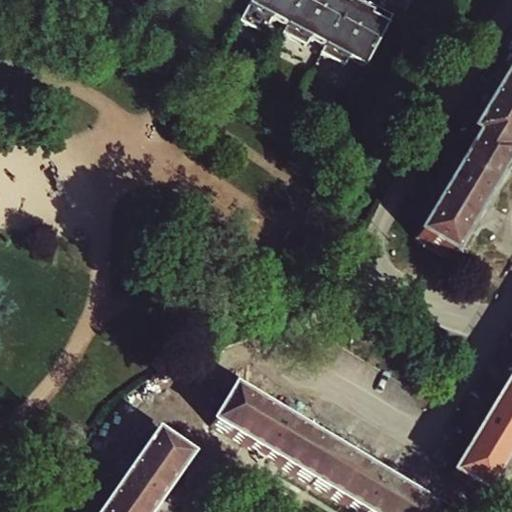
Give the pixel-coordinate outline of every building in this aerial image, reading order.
[(251,0),(243,17),(266,30),(275,14),(291,23),(287,30),(310,42),(314,35),(329,43),(325,50),(348,62),(352,56),(369,64),(390,19),(367,7),(370,0),(251,0)] [(390,19),(394,12),(371,0),(370,0),(367,7),(390,19)] [(415,239),(450,260),(510,160),(504,156),(511,142),(511,64),(469,137),(475,140),(415,239)] [(511,375),(451,478),(483,498),(511,450),(511,375)] [(429,511),(231,393),(211,427),(353,511),(429,511)] [(155,438),(103,511),(150,511),(187,460),(155,438)]
